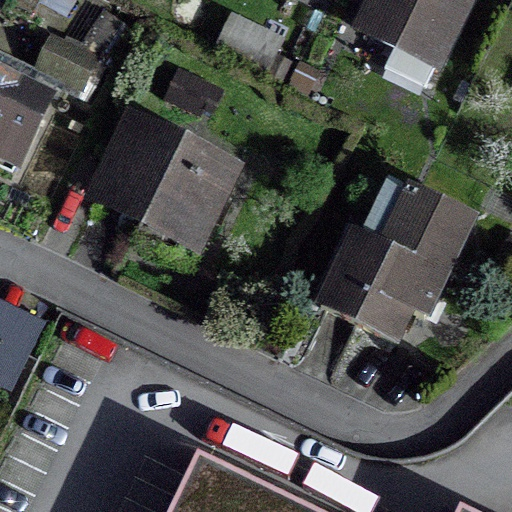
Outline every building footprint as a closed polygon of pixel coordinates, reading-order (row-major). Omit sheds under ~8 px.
[(476,0),(346,0),(346,1),(360,7),(349,31),(359,36),(351,52),(386,68),(381,80),(420,98),(432,71),(442,75),(476,0)] [(267,77),(284,39),(231,15),(214,53),(267,77)] [(51,34),(33,71),(84,95),(101,58),(51,34)] [(286,87),(307,98),(320,73),(299,61),(286,87)] [(58,97),(0,69),(0,168),(12,174),(15,169),(21,172),(58,97)] [(210,121),(224,90),(178,69),(164,99),(210,121)] [(126,112),(82,205),(201,261),(246,168),(126,112)] [(350,229),(312,311),(398,351),(414,317),(437,327),(448,304),(442,301),(480,220),(404,184),(403,188),(388,181),(363,235),(350,229)] [(511,260),(511,232),(499,254),(511,260)] [(0,391),(12,397),(47,323),(0,300),(0,391)] [(305,511),(197,460),(190,476),(179,497),(172,511),(305,511)]
